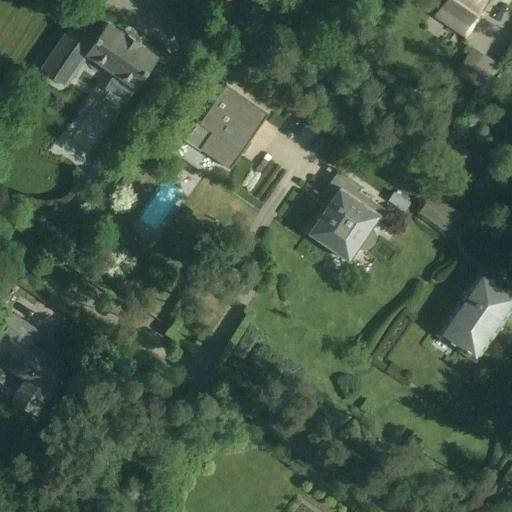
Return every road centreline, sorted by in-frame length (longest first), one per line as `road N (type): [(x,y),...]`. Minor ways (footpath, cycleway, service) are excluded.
road 1 (residential): [(0,250),(392,511)]
road 2 (unknown): [(187,374),(244,286),(257,228),(298,141)]
road 3 (unknown): [(122,0),(157,17),(164,32),(160,64),(78,200)]
